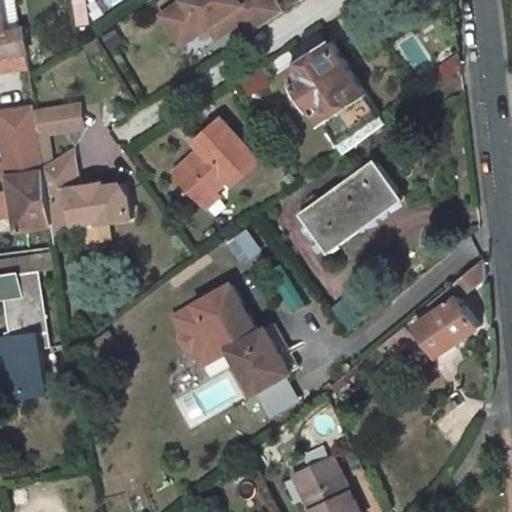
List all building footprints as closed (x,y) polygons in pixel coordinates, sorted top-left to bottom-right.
[(0,0),(0,57),(31,53),(26,29),(9,31),(4,0),(0,0)] [(287,10),(280,0),(182,0),(173,6),(193,36),(212,24),(219,36),(242,21),(250,34),(287,10)] [(173,6),(164,12),(184,42),(193,36),(173,6)] [(333,42),(290,71),(344,155),(385,125),(333,42)] [(31,53),(0,57),(0,68),(32,64),(31,53)] [(204,150),(177,172),(202,203),(217,191),(229,181),(233,186),(262,162),(225,120),(198,143),(204,150)] [(78,225),(109,221),(110,226),(135,222),(135,194),(126,185),(107,186),(104,179),(94,180),(94,189),(79,190),(78,182),(83,181),(78,145),(48,165),(48,172),(56,225),(58,239),(78,225)] [(377,161),(301,217),(330,256),(363,232),(358,225),(401,194),(377,161)] [(48,172),(12,177),(20,230),(56,225),(48,172)] [(217,191),(202,203),(207,210),(221,197),(217,191)] [(81,246),(112,242),(110,226),(109,221),(78,225),(81,246)] [(243,262),(265,247),(250,226),(228,241),(243,262)] [(486,262),(417,317),(444,356),(483,323),(466,301),(488,282),(486,262)] [(43,269),(0,276),(0,299),(9,298),(9,302),(6,303),(11,332),(6,333),(9,351),(2,352),(7,389),(22,387),(23,393),(32,392),(32,389),(49,387),(43,349),(55,347),(43,269)] [(261,337),(234,290),(208,305),(177,323),(186,339),(183,341),(182,345),(189,357),(193,357),(196,355),(206,371),(236,353),(260,394),(298,370),(274,330),(261,337)] [(353,298),(339,304),(349,328),(363,322),(353,298)] [(406,326),(366,360),(374,370),(413,337),(406,326)] [(101,365),(122,349),(111,335),(90,350),(101,365)] [(240,399),(229,374),(178,398),(189,423),(240,399)] [(343,378),(326,392),(335,411),(355,395),(343,378)] [(362,511),(335,456),(299,472),(317,507),(311,510),(312,511),(362,511)]
